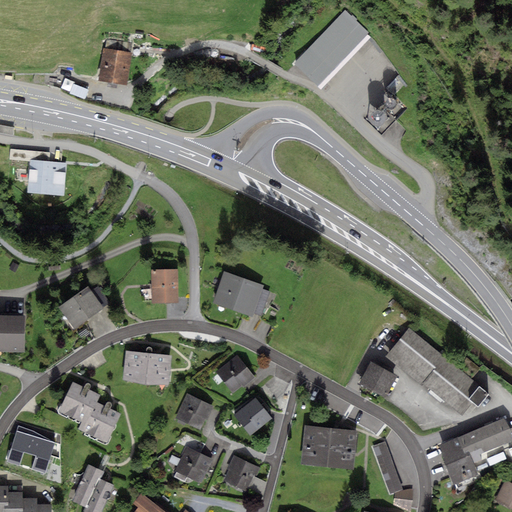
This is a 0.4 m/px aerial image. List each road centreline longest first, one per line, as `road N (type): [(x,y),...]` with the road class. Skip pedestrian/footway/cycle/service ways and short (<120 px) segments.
road 1 (primary): [(511,354),(387,260),(243,174)]
road 2 (residential): [(193,326),(192,241),(175,200),(78,147),(0,138)]
road 3 (tertiary): [(314,133),(455,255),(511,326)]
road 4 (track): [(387,0),(463,82),(511,226)]
road 5 (residential): [(415,446),(394,423),(332,386),(235,337),(193,326)]
road 6 (residential): [(193,326),(119,334),(83,353),(37,385),(0,432)]
road 7 (primary): [(212,161),(71,113),(0,101)]
road 8 (tertiary): [(314,133),(288,115),(265,114),(212,161)]
